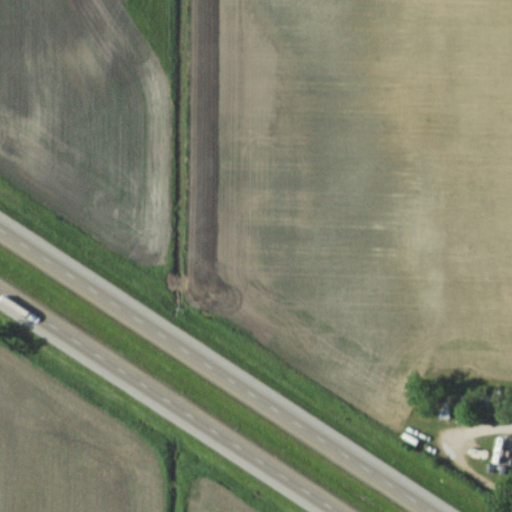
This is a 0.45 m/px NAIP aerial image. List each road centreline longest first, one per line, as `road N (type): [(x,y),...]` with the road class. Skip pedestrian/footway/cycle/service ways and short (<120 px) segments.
road 1 (trunk): [(431,511),(0,230)]
road 2 (trunk): [(0,291),(338,511)]
